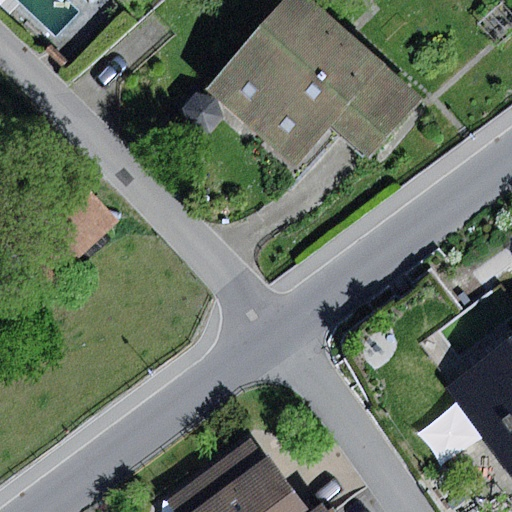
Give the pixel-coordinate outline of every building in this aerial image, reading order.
[(307,0),(289,0),(213,89),(298,162),(331,124),(369,156),(420,96),(307,0)] [(196,94),(182,104),(178,120),(192,134),(211,135),(223,118),(213,98),(196,94)] [(61,160),(0,215),(0,234),(0,317),(43,278),(51,287),(120,225),(61,160)] [(511,343),(448,390),(511,476),(511,343)] [(310,511),(270,456),(265,459),(251,440),(167,501),(174,511),(310,511)]
